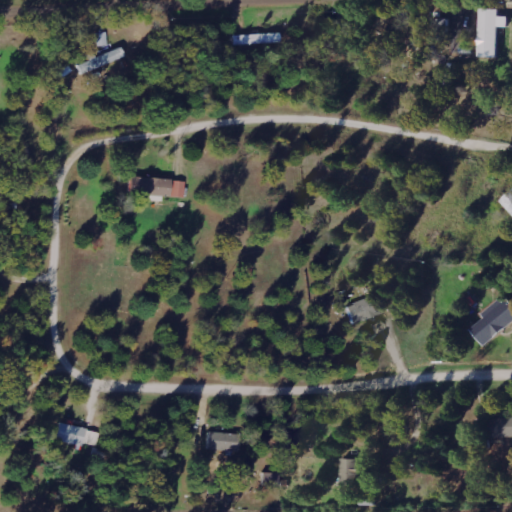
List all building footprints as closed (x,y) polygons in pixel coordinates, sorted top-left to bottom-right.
[(511,17),(503,17),(503,10),(484,10),(482,58),(501,58),(502,27),(511,27),(511,17)] [(233,34),(233,45),(280,43),(280,33),(233,34)] [(82,74),(126,57),(122,46),(90,58),(91,61),(79,66),(82,74)] [(162,201),(162,196),(185,197),(186,179),(131,177),(130,193),(143,194),(143,200),(162,201)] [(475,329),(487,345),(511,326),(511,297),(510,295),(485,315),(488,318),(475,329)] [(348,305),(352,322),(381,315),(377,298),(348,305)] [(511,417),(495,418),(495,436),(511,436),(511,417)] [(56,440),(83,446),(84,443),(97,446),(101,431),(60,423),(56,440)] [(239,433),(209,433),(208,450),(239,451),(239,433)] [(362,459),(344,459),(343,484),(361,485),(362,459)]
